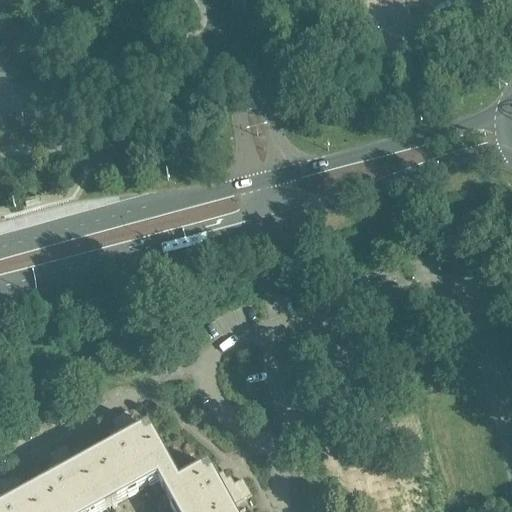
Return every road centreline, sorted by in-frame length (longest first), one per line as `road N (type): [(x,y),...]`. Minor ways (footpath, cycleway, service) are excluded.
road 1 (secondary): [(0,297),(282,223)]
road 2 (secondary): [(270,182),(0,250)]
road 3 (residential): [(511,433),(476,302),(440,284),(356,307)]
road 4 (secondary): [(511,116),(270,182)]
road 5 (secondary): [(282,223),(511,151)]
road 6 (residential): [(3,99),(229,41)]
road 7 (residential): [(0,468),(200,358)]
road 8 (residential): [(282,511),(278,458),(231,423),(200,358)]
road 9 (residential): [(356,307),(200,358)]
road 10 (residential): [(270,182),(229,41)]
